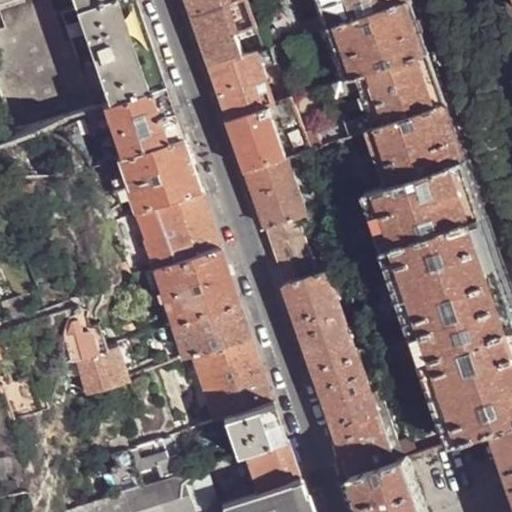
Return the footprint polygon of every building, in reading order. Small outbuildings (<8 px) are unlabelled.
[(74,113),(94,107),(71,41),(65,43),(54,13),(49,0),(2,0),(0,1),(0,16),(4,28),(0,29),(0,88),(15,135),(65,118),(65,117),(74,113)] [(146,28),(136,0),(91,0),(75,6),(108,102),(165,82),(146,28)] [(188,0),(194,16),(242,0),(188,0)] [(204,43),(212,67),(245,56),(237,33),(257,27),(248,0),(242,0),(194,16),(204,43)] [(321,0),(327,14),(331,26),(406,0),(321,0)] [(412,0),(406,0),(331,26),(334,37),(348,78),(359,75),(429,50),(420,21),(412,0)] [(102,104),(108,102),(75,6),(60,11),(71,41),(94,107),(102,104)] [(331,26),(327,14),(303,22),(307,34),(321,29),(331,26)] [(334,37),(331,26),(321,29),(325,40),(334,37)] [(348,78),(334,37),(325,40),(339,81),(348,78)] [(258,51),(275,103),(289,98),(273,46),(258,51)] [(429,50),(359,75),(363,88),(372,114),(376,126),(447,101),(437,72),(429,50)] [(221,92),(230,119),(275,103),(258,51),(245,56),(212,67),(221,92)] [(363,88),(359,75),(348,78),(339,81),(333,83),(338,96),(355,90),(363,88)] [(172,104),(165,82),(108,102),(102,104),(112,131),(121,157),(183,135),(172,104)] [(364,117),(372,114),(363,88),(355,90),(358,99),(341,105),(344,114),(361,108),(364,117)] [(239,146),(247,170),(289,156),(312,148),(306,132),(292,97),(289,98),(275,103),(230,119),(239,146)] [(369,129),(389,186),(467,159),(461,142),(457,131),(451,112),(447,101),(376,126),(369,129)] [(112,131),(102,104),(94,107),(74,113),(84,141),(112,131)] [(369,129),(376,126),(372,114),(364,117),(347,123),(351,135),(369,129)] [(325,144),(328,143),(321,127),(306,132),(312,148),(325,144)] [(191,160),(183,135),(121,157),(117,158),(135,210),(201,187),(191,160)] [(352,147),(348,136),(328,143),(325,144),(328,155),(332,157),(351,150),(352,147)] [(308,213),(289,156),(247,170),(256,194),(267,227),(300,216),(308,213)] [(389,186),(368,193),(387,250),(486,215),(478,193),(469,166),(467,159),(389,186)] [(104,174),(101,164),(93,167),(92,167),(95,176),(104,174)] [(2,192),(5,197),(22,191),(18,180),(0,186),(2,192)] [(210,214),(201,187),(135,210),(141,230),(147,247),(154,267),(220,244),(210,214)] [(511,290),(486,215),(387,250),(415,331),(452,442),(495,427),(511,421),(511,290)] [(71,225),(65,216),(54,224),(60,232),(71,225)] [(277,257),(280,266),(286,284),(319,273),(300,216),(267,227),(273,245),(277,257)] [(147,247),(141,230),(122,236),(122,254),(147,247)] [(172,317),(237,294),(225,258),(220,244),(154,267),(172,317)] [(12,316),(33,308),(27,292),(28,291),(20,270),(11,274),(8,267),(0,263),(0,288),(5,297),(12,316)] [(342,448),(352,476),(397,461),(382,418),(368,377),(359,351),(345,312),(331,269),(319,273),(286,284),(297,315),(309,352),(320,384),(342,448)] [(237,294),(172,317),(173,320),(174,323),(240,300),(238,297),(237,294)] [(240,300),(174,323),(178,336),(184,356),(194,353),(251,333),(245,315),(240,300)] [(345,312),(359,351),(366,349),(368,348),(367,347),(367,346),(354,308),(345,312)] [(107,346),(98,319),(96,320),(94,321),(89,323),(86,312),(73,317),(71,328),(78,356),(92,351),(97,350),(102,348),(107,346)] [(178,336),(174,323),(167,325),(162,327),(164,332),(162,333),(169,355),(179,351),(174,338),(178,336)] [(194,353),(216,421),(224,418),(274,401),(262,365),(251,333),(194,353)] [(127,339),(129,343),(140,339),(139,335),(127,339)] [(127,339),(118,342),(127,369),(136,366),(129,343),(127,339)] [(88,390),(129,376),(127,369),(118,342),(116,343),(107,346),(102,348),(97,350),(92,351),(78,356),(76,357),(88,390)] [(0,354),(0,383),(2,383),(25,375),(16,349),(2,354),(0,354)] [(2,383),(13,416),(15,415),(36,408),(25,375),(2,383)] [(377,375),(368,377),(382,418),(389,415),(390,415),(377,375)] [(224,418),(237,455),(245,452),(287,437),(280,417),(274,401),(224,418)] [(511,421),(495,427),(511,476),(511,421)] [(287,437),(245,452),(257,490),(300,475),(294,459),(287,437)] [(164,439),(114,457),(122,476),(171,459),(164,439)] [(257,490),(245,452),(237,455),(204,466),(217,503),(222,502),(257,490)] [(364,511),(427,511),(409,457),(397,461),(352,476),(364,511)] [(204,466),(184,473),(197,510),(217,503),(204,466)] [(191,511),(197,510),(184,473),(127,492),(124,494),(129,511),(191,511)] [(312,511),(307,497),(300,475),(257,490),(222,502),(226,511),(312,511)] [(96,511),(129,511),(124,494),(94,504),(96,511)] [(226,511),(222,502),(217,503),(197,510),(191,511),(226,511)]
